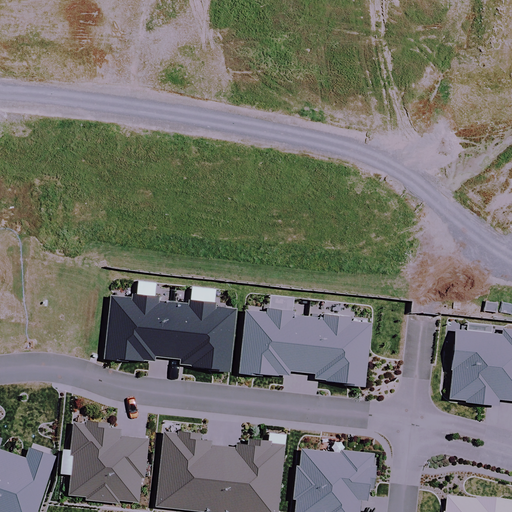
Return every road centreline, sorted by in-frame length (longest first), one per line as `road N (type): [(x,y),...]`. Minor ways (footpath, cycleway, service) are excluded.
road 1 (residential): [(0,369),(58,368),(154,394),(413,420)]
road 2 (unknown): [(438,213),(138,178)]
road 3 (unknown): [(438,213),(449,109),(443,0)]
